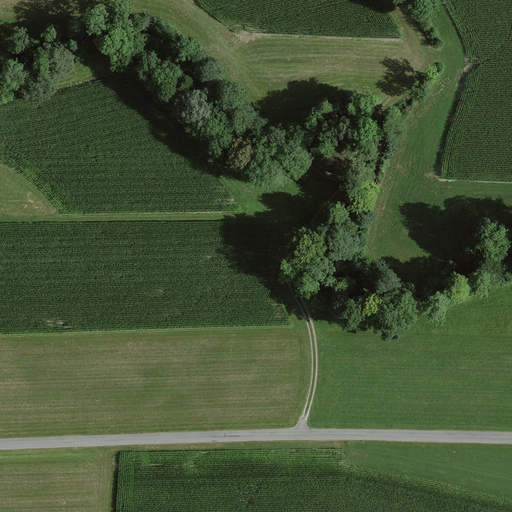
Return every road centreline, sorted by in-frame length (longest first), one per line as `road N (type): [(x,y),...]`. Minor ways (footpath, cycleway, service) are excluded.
road 1 (unclassified): [(0,445),(511,439)]
road 2 (track): [(280,268),(306,312),(316,361),(299,436)]
